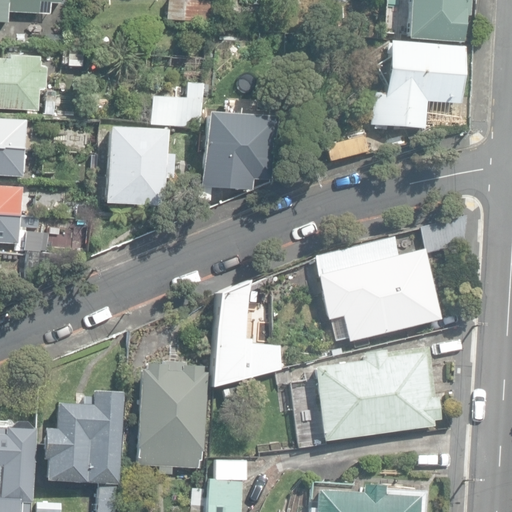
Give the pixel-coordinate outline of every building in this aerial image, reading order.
[(0,0),(0,22),(6,23),(6,12),(48,15),(49,3),(59,4),(59,0),(0,0)] [(167,0),(165,19),(208,23),(210,1),(199,0),(167,0)] [(406,0),(405,38),(463,42),(464,15),(469,16),(470,0),(406,0)] [(372,129),(382,129),(383,126),(424,128),(425,118),(453,120),(453,103),(458,103),(461,67),(461,46),(383,41),(381,93),(370,92),(368,125),(372,125),(372,129)] [(0,107),(36,109),(37,88),(43,88),(45,62),(37,61),(37,52),(8,51),(7,55),(0,54),(0,107)] [(149,124),(199,127),(202,83),(185,82),(184,98),(151,96),(149,124)] [(42,114),(53,114),(54,91),(44,91),(42,114)] [(200,187),(251,189),(251,179),(271,180),(274,116),(203,113),(200,187)] [(0,144),(20,146),(22,118),(0,116),(0,144)] [(102,202),(161,206),(162,178),(169,178),(171,154),(163,153),(164,130),(106,127),(102,202)] [(0,172),(19,174),(20,146),(0,144),(0,172)] [(0,214),(18,216),(19,188),(0,186),(0,214)] [(18,216),(0,214),(0,241),(14,242),(13,251),(25,251),(38,252),(38,248),(45,249),(46,228),(37,228),(37,216),(18,216)] [(417,227),(424,253),(461,243),(464,214),(417,227)] [(341,316),(347,341),(438,318),(421,248),(395,255),(391,236),(311,256),(327,320),(341,316)] [(63,254),(38,252),(25,251),(25,282),(64,266),(63,254)] [(215,292),(210,386),(240,378),(241,379),(281,366),(279,350),(243,346),(245,280),(215,292)] [(156,474),(171,474),(171,466),(199,468),(199,450),(201,450),(206,371),(200,370),(200,362),(169,361),(171,312),(127,330),(125,362),(144,363),(144,368),(139,368),(135,464),(157,465),(156,474)] [(312,368),(322,440),(431,424),(430,420),(437,418),(434,396),(433,396),(425,346),(382,352),(382,350),(360,354),(361,360),(312,368)] [(93,511),(111,511),(113,479),(116,479),(120,388),(90,387),(90,392),(80,391),(79,399),(53,398),(52,424),(40,423),(39,454),(44,455),(43,477),(95,479),(93,511)] [(33,503),(36,427),(29,427),(27,422),(13,421),(7,427),(0,427),(0,511),(27,511),(28,503),(33,503)] [(204,511),(239,511),(241,479),(243,479),(244,462),(211,460),(210,478),(206,478),(204,511)] [(422,511),(424,490),(383,487),(383,485),(361,484),(361,492),(315,488),(314,506),(307,506),(306,511),(422,511)] [(189,511),(202,511),(204,489),(191,488),(189,511)]
